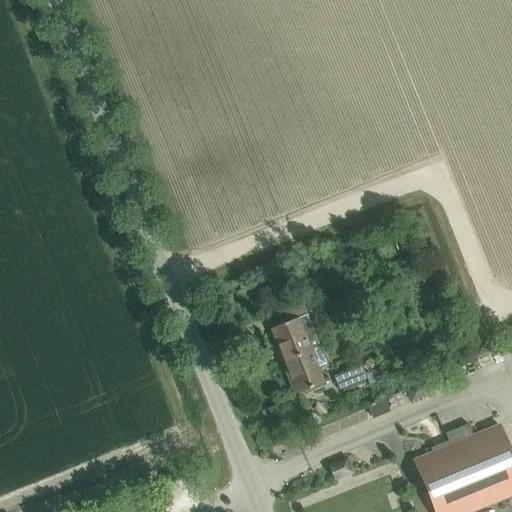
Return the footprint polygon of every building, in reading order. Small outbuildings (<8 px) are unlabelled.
[(305,317),(308,315),(309,315),(305,303),(274,316),(278,327),(270,330),(284,363),(309,353),(318,349),(305,317)] [(324,365),(323,361),(318,349),(309,353),(284,363),(297,395),(322,385),(315,368),(324,365)] [(367,383),(379,379),(376,371),(364,375),(361,367),(332,377),(338,391),(366,380),(367,383)] [(511,459),(499,427),(472,438),(467,425),(444,434),(447,441),(429,449),(431,454),(413,462),(433,511),(473,511),(511,496),(511,459)] [(136,511),(131,499),(99,511),(136,511)]
